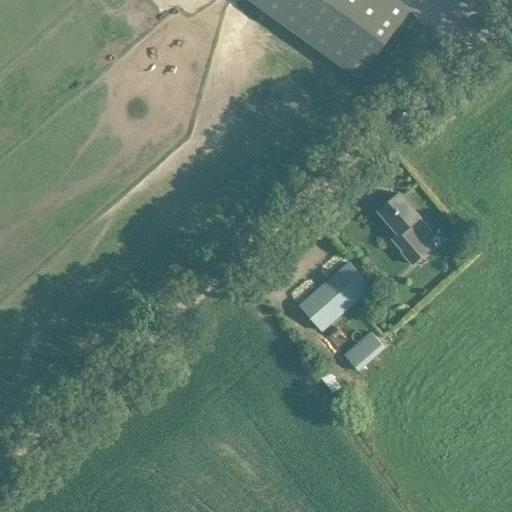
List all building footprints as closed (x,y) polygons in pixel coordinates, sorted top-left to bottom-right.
[(395,0),(249,0),(361,80),(411,11),(395,0)] [(379,213),(392,228),(399,236),(394,241),(403,252),(402,253),(412,265),(432,249),(423,238),(430,232),(420,220),(422,219),(413,209),(400,194),(379,213)] [(348,263),(300,305),(324,333),(356,305),(347,295),(363,280),(348,263)] [(326,334),(342,352),(369,329),(352,310),(326,334)] [(359,372),(385,349),(370,332),(344,355),(359,372)] [(344,391),(354,385),(343,364),(332,370),(344,391)]
